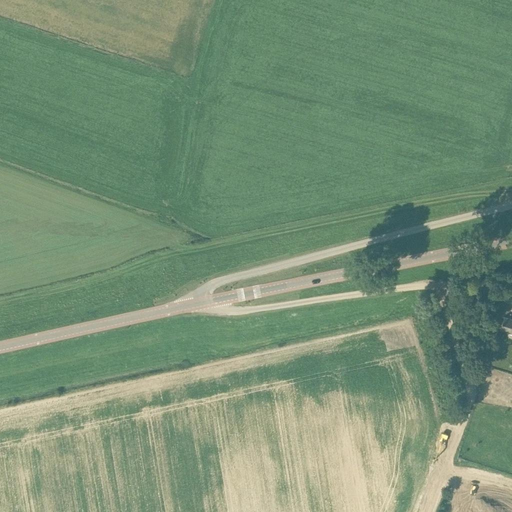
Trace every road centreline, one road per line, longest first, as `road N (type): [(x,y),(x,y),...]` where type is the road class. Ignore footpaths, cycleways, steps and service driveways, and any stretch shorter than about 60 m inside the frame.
road 1 (unclassified): [(427,511),(465,375),(437,283),(232,311),(190,305)]
road 2 (unclassified): [(511,207),(224,281),(190,305)]
road 3 (secondary): [(190,305),(511,244)]
road 4 (secondary): [(0,348),(190,305)]
